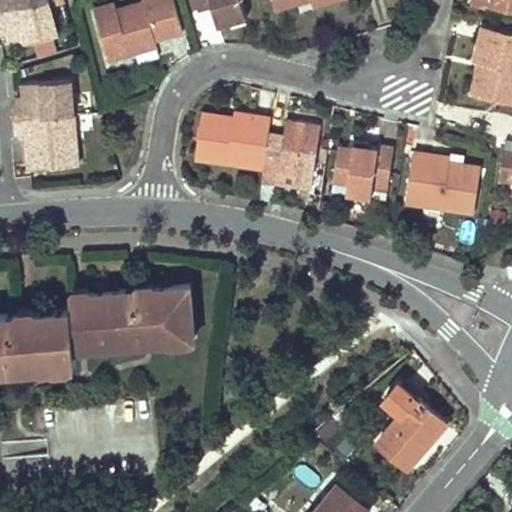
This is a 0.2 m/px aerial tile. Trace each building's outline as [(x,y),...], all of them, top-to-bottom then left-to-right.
[(62,33),(48,0),(0,0),(0,29),(5,27),(7,34),(14,52),(62,33)] [(116,8),(97,13),(109,63),(161,49),(160,42),(183,36),(176,4),(175,0),(144,0),(146,5),(118,13),(116,8)] [(198,0),(200,4),(214,1),(216,8),(221,28),(249,18),(244,0),(198,0)] [(277,0),(280,9),(316,0),(318,7),(340,0),(277,0)] [(214,1),(200,4),(201,12),(216,8),(214,1)] [(511,28),(484,22),(475,59),(481,60),(474,89),(511,98),(511,28)] [(85,166),(77,82),(27,86),(28,98),(29,106),(22,106),(24,137),(32,137),(33,145),(34,169),(85,166)] [(233,119),(202,116),(196,162),(228,166),(228,161),(265,166),(268,142),(269,135),(271,118),(234,113),(233,119)] [(314,181),(320,127),(285,123),(283,136),(283,144),(268,142),(265,166),(264,174),(314,181)] [(283,144),(283,136),(269,135),(268,142),(283,144)] [(33,145),(32,137),(24,137),(25,145),(33,145)] [(354,150),(338,148),(334,186),(349,188),(348,197),(371,200),(372,190),(373,182),(390,184),(394,148),(379,146),(379,148),(355,145),(354,150)] [(511,154),(504,153),(500,183),(511,184),(511,154)] [(414,154),(407,197),(442,203),(441,210),(475,214),(481,170),(463,167),(449,165),(449,159),(414,154)] [(449,159),(449,165),(463,167),(464,156),(450,155),(449,159)] [(265,166),(228,161),(228,166),(264,174),(265,166)] [(314,181),(264,174),(262,183),(276,185),(313,190),(314,181)] [(390,184),(373,182),(372,190),(389,193),(390,184)] [(272,206),(276,185),(262,183),(260,202),(272,206)] [(349,188),(334,186),(332,195),(348,197),(349,188)] [(442,203),(407,197),(407,205),(441,210),(442,203)] [(0,367),(28,366),(77,362),(75,346),(147,341),(197,338),(192,283),(72,291),(72,306),(0,311),(0,367)] [(402,411),(377,439),(407,463),(446,418),(398,378),(384,397),(402,411)] [(154,395),(47,403),(50,444),(53,485),(161,476),(154,395)] [(319,428),(326,438),(343,424),(335,416),(319,428)] [(367,511),(370,509),(337,481),(310,511),(367,511)]
